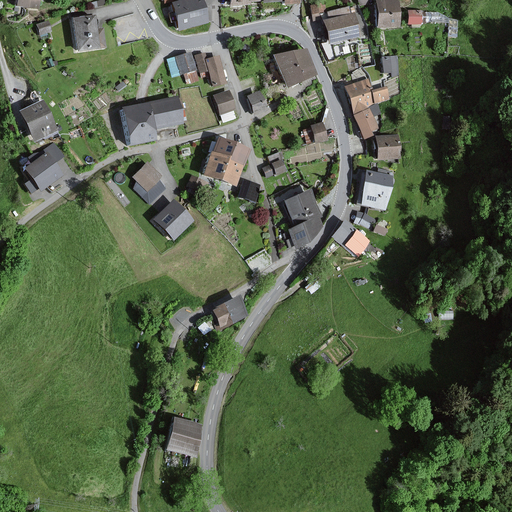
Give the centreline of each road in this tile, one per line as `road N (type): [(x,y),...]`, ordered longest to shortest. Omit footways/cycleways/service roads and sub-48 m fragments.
road 1 (unclassified): [(277,262),(175,335),(134,511)]
road 2 (secondary): [(218,511),(205,468),(219,382),(237,343),(305,255)]
road 3 (residential): [(0,239),(107,161),(243,124)]
road 4 (secondary): [(305,255),(336,212),(345,153),(322,73),(304,39),(286,27)]
road 5 (track): [(511,379),(470,434),(421,469),(397,511)]
road 6 (residential): [(243,124),(277,262)]
